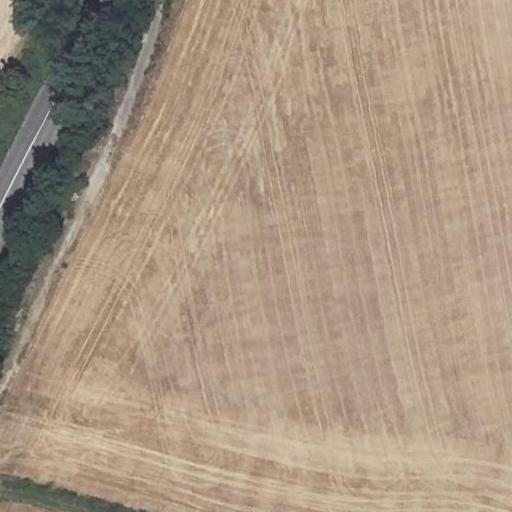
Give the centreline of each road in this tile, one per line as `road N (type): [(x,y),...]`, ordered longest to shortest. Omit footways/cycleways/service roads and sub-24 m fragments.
road 1 (track): [(153,0),(105,152),(0,372)]
road 2 (tertiary): [(0,208),(107,0)]
